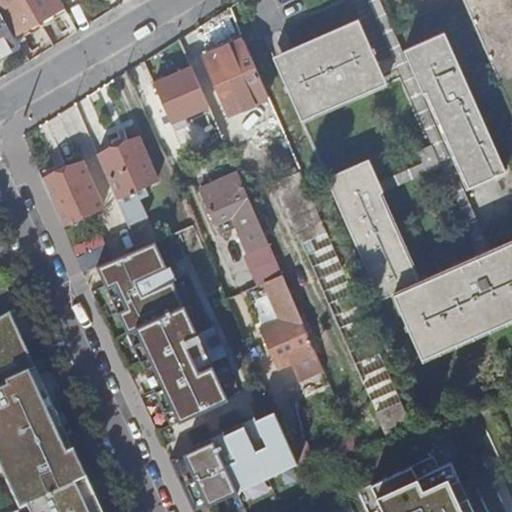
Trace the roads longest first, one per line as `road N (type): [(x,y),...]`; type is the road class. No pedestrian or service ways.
road 1 (residential): [(0,183),(157,511)]
road 2 (residential): [(0,106),(173,0)]
road 3 (unknown): [(104,42),(172,196)]
